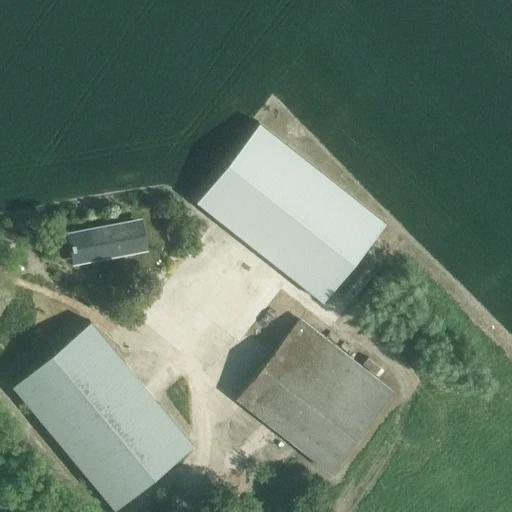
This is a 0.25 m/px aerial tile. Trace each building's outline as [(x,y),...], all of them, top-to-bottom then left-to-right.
[(321,302),(384,223),(258,122),(195,201),(321,302)] [(80,234),(70,236),(72,245),(71,246),(72,252),(73,251),(75,261),(85,259),(85,260),(133,251),(133,250),(143,248),(141,238),(142,238),(141,232),(140,232),(138,222),(128,224),(80,233),(80,234)] [(358,296),(384,260),(375,254),(349,290),(358,296)] [(235,398),(329,473),(391,395),(297,320),(235,398)] [(114,509),(192,445),(89,321),(12,386),(114,509)] [(380,372),(386,364),(371,355),(366,363),(380,372)]
